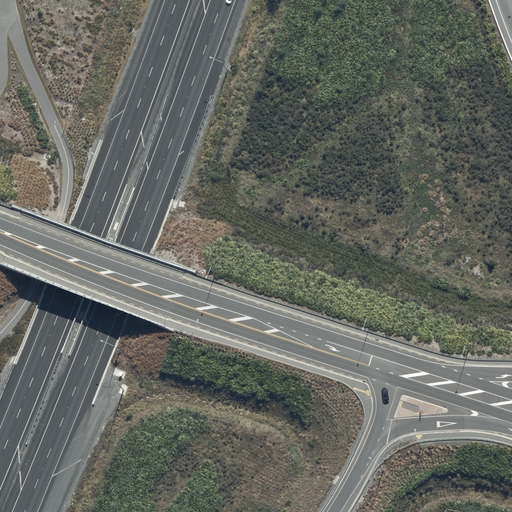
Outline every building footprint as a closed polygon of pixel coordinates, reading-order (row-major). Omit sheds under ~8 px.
[(508,209),(488,203),(486,211),(505,217),(508,209)] [(497,262),(511,229),(511,226),(484,214),(479,227),(470,223),(465,235),(473,239),(452,285),(480,297),(493,268),(498,271),(501,264),(497,262)] [(40,235),(9,221),(4,233),(0,231),(0,263),(28,277),(34,263),(28,261),(40,235)] [(402,247),(399,247),(397,247),(396,248),(395,248),(394,248),(393,249),(392,250),(391,251),(390,252),(389,253),(389,254),(388,255),(388,256),(388,257),(387,259),(387,260),(387,261),(387,262),(388,263),(388,264),(388,265),(389,266),(389,267),(390,268),(391,269),(392,270),(393,271),(394,271),(395,272),(396,272),(397,273),(398,273),(399,273),(400,273),(401,273),(403,273),(404,273),(405,273),(406,272),(407,272),(408,272),(409,271),(410,270),(411,270),(411,269),(412,268),(413,267),(413,266),(414,265),(414,264),(414,263),(414,261),(414,260),(414,259),(414,258),(414,257),(414,256),(413,255),(413,254),(412,253),(412,252),(411,251),(410,250),(409,250),(408,249),(407,248),(406,248),(405,248),(404,247),(403,247),(402,247)] [(445,252),(444,252),(441,252),(440,252),(439,253),(438,253),(437,254),(436,255),(435,255),(435,256),(434,257),(433,258),(433,259),(433,260),(432,261),(432,262),(432,263),(432,264),(432,265),(432,266),(432,267),(432,268),(432,269),(433,270),(433,271),(434,271),(434,272),(435,273),(436,274),(437,274),(437,275),(438,276),(439,276),(440,276),(441,277),(442,277),(443,277),(444,277),(445,277),(447,277),(448,277),(449,276),(450,276),(451,275),(452,275),(452,274),(453,273),(454,273),(455,272),(455,271),(456,270),(456,269),(457,268),(457,267),(457,265),(457,264),(457,263),(457,262),(456,261),(456,260),(456,259),(455,258),(455,257),(454,256),(453,255),(452,255),(451,254),(450,253),(449,253),(448,252),(447,252),(446,252),(445,252)] [(9,272),(0,268),(0,282),(3,284),(9,272)] [(46,340),(29,332),(24,344),(41,352),(46,340)] [(489,478),(470,469),(449,511),(479,511),(483,505),(489,508),(499,487),(487,482),(489,478)]
